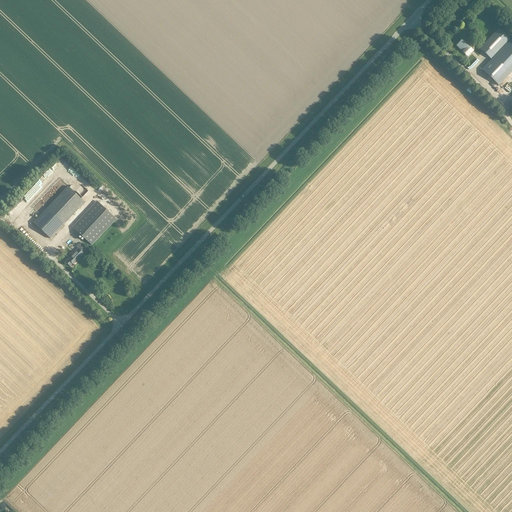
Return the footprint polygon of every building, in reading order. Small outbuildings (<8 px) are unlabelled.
[(499,29),(480,48),(491,59),(509,39),(499,29)] [(470,48),(462,39),(456,46),(465,54),(470,48)] [(511,41),(510,40),(482,69),(498,85),(511,71),(511,41)] [(33,223),(50,238),(84,202),(67,186),(33,223)] [(73,228),(91,245),(116,219),(97,201),(73,228)] [(73,264),(83,254),(81,251),(83,248),(79,244),(78,244),(76,246),(78,248),(66,261),(70,265),(72,263),(73,264)]
